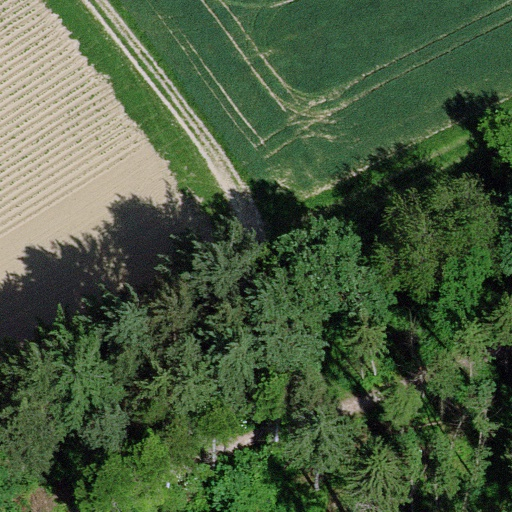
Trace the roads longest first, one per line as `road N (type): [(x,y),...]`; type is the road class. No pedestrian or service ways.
road 1 (track): [(315,366),(259,220),(99,0)]
road 2 (track): [(315,366),(511,349)]
